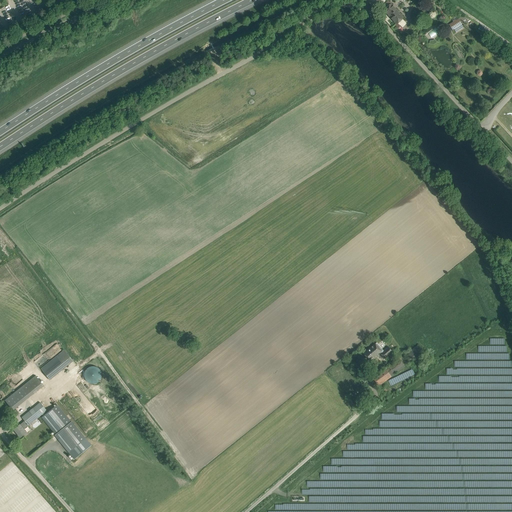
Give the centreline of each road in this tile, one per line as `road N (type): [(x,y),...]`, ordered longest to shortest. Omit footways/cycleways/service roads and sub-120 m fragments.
road 1 (unclassified): [(511,161),(372,12),(333,5),(0,208)]
road 2 (motorway): [(0,146),(252,0)]
road 3 (motorway): [(224,0),(0,131)]
road 4 (unclassified): [(361,411),(246,511)]
road 5 (tertiary): [(0,58),(118,0)]
